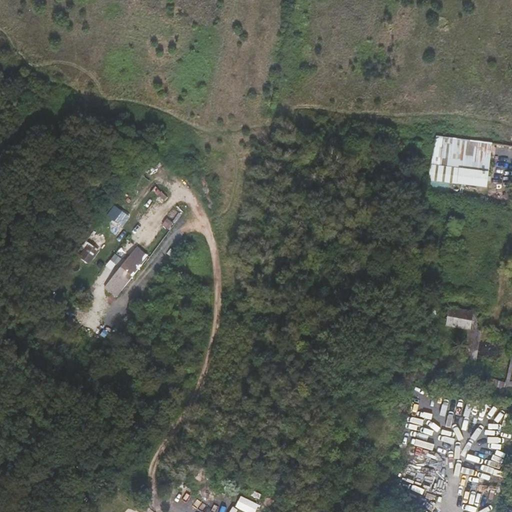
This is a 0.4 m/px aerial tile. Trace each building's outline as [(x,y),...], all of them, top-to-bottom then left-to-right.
[(492,145),(437,137),(431,164),(428,181),(487,188),(489,172),(492,145)] [(124,225),(130,213),(120,209),(115,221),(124,225)] [(89,265),(99,250),(89,243),(79,259),(89,265)] [(116,297),(150,252),(138,243),(104,288),(116,297)] [(112,269),(121,257),(116,254),(108,265),(112,269)] [(38,264),(33,270),(39,274),(43,269),(38,264)] [(478,331),(477,313),(450,308),(447,326),(469,329),(464,358),(473,359),(478,331)] [(79,324),(89,334),(99,324),(89,314),(79,324)] [(428,361),(462,366),(463,357),(430,352),(428,361)] [(511,402),(511,356),(506,382),(479,377),(476,395),(511,402)] [(407,401),(427,404),(430,387),(411,383),(407,401)] [(242,496),(236,507),(248,511),(256,511),(260,504),(242,496)]
